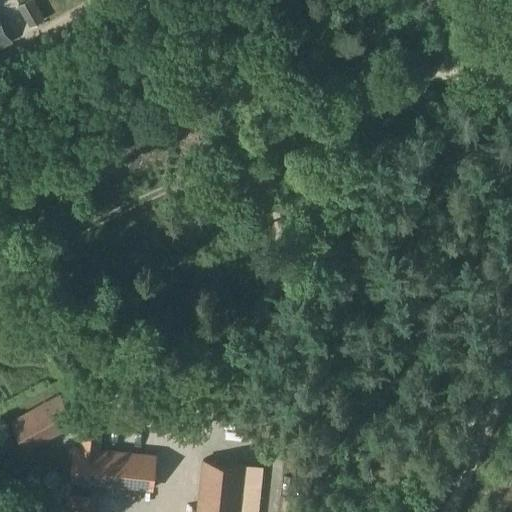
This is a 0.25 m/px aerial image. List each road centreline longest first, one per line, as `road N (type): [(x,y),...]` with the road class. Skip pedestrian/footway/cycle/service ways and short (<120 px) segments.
road 1 (track): [(511,63),(423,60),(249,135)]
road 2 (track): [(511,355),(438,511)]
road 3 (track): [(222,0),(274,162)]
